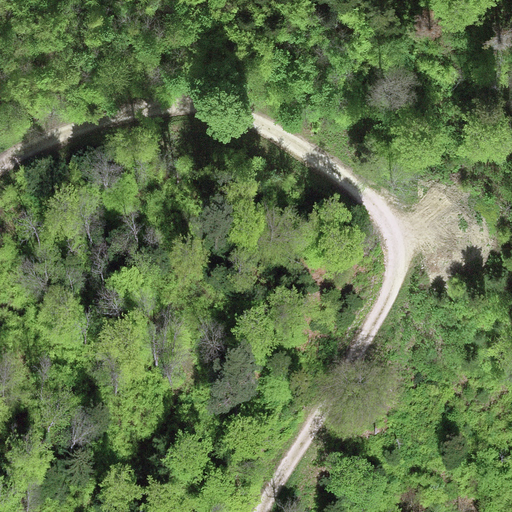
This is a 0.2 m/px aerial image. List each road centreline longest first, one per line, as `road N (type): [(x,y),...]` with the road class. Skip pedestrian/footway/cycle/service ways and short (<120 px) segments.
road 1 (track): [(283,135),(376,205),(396,262),(384,306),(266,511)]
road 2 (track): [(283,135),(232,111),(179,104),(87,121),(0,167)]
